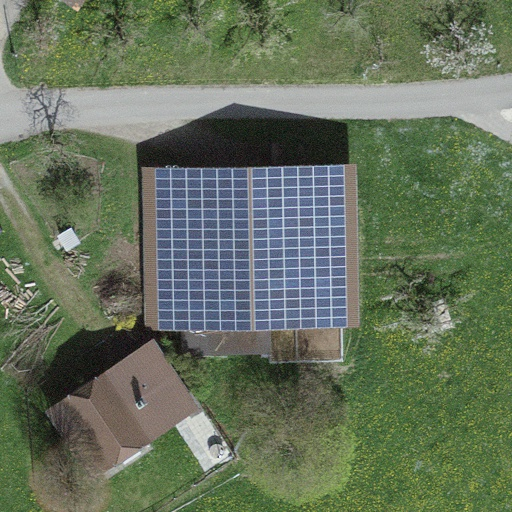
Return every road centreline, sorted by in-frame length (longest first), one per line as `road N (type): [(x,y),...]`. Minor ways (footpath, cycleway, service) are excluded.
road 1 (unclassified): [(511,88),(392,99),(151,100),(0,122)]
road 2 (track): [(90,333),(0,174)]
